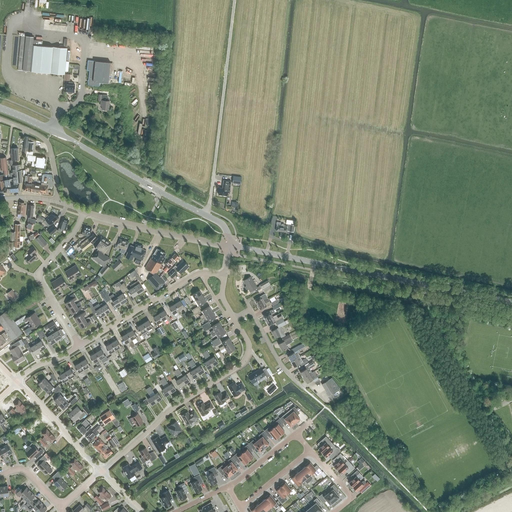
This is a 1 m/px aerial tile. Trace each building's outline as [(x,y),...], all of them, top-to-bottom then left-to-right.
[(67,48),(42,46),(43,41),(33,40),(33,37),(21,36),(18,70),(23,71),(23,70),(64,74),(67,48)] [(110,63),(95,61),(88,60),(87,70),(89,71),(88,85),(99,86),(99,85),(102,86),(103,82),(108,83),(110,63)] [(74,92),(75,85),(72,85),(73,82),(69,82),(69,84),(67,84),(66,91),(74,92)] [(107,101),(108,95),(109,95),(109,92),(102,91),(102,95),(98,95),(98,101),(101,101),(101,103),(101,104),(101,106),(102,106),(102,109),(109,110),(109,101),(107,101)] [(36,156),(32,156),(34,142),(33,142),(31,142),(28,141),(26,155),(25,158),(27,158),(27,160),(32,161),(32,166),(35,166),(34,167),(45,169),(46,157),(36,156)] [(21,170),(19,171),(19,165),(12,165),(13,177),(17,177),(18,181),(19,181),(19,183),(22,183),(21,170)] [(31,184),(32,177),(25,176),(25,181),(27,181),(26,183),(24,183),(23,191),(30,191),(31,184)] [(240,184),(241,185),(242,177),(241,177),(240,177),(238,177),(233,176),(232,184),(240,184)] [(20,191),(19,183),(19,181),(18,181),(17,177),(13,177),(13,179),(10,179),(4,180),(6,192),(20,191)] [(41,185),(41,183),(42,179),(38,178),(37,185),(31,184),(30,191),(40,193),(41,185)] [(229,193),(231,181),(223,180),(222,188),(219,188),(218,195),(227,196),(228,193),(229,193)] [(21,216),(24,217),(26,205),(24,205),(24,203),(19,202),(17,214),(21,214),(21,216)] [(50,225),(59,217),(51,215),(43,222),(48,227),(50,225)] [(32,231),(33,224),(35,224),(36,220),(28,218),(26,229),(32,231)] [(66,230),(69,221),(62,219),(58,231),(61,232),(62,229),(66,230)] [(288,224),(288,226),(280,224),(281,222),(277,222),(276,224),(277,224),(277,226),(276,226),(276,231),(287,232),(287,231),(293,232),(294,225),(288,224)] [(51,235),(57,229),(54,226),(48,231),(51,235)] [(90,235),(92,229),(84,226),(82,234),(87,236),(90,235)] [(92,244),(97,238),(93,234),(89,239),(89,238),(81,244),(81,245),(79,247),(83,251),(92,244)] [(40,235),(35,239),(37,241),(42,247),(47,243),(41,237),(40,235)] [(103,267),(105,264),(110,258),(106,256),(104,254),(111,243),(101,236),(94,246),(98,249),(92,257),(103,266),(103,267)] [(126,250),(129,242),(120,239),(117,247),(126,250)] [(72,247),(69,244),(64,249),(67,252),(72,247)] [(142,260),(146,251),(142,249),(143,246),(135,244),(135,247),(131,245),(127,252),(134,255),(137,256),(136,258),(135,260),(141,262),(142,260)] [(30,263),(37,257),(34,254),(37,252),(32,247),(27,251),(30,254),(26,258),(27,259),(25,260),(25,261),(27,263),(28,263),(30,262),(30,263)] [(164,260),(166,257),(164,256),(166,254),(158,249),(157,249),(154,254),(153,254),(145,268),(154,274),(147,280),(156,290),(165,283),(155,273),(156,273),(164,260)] [(165,272),(179,257),(175,253),(165,265),(166,267),(163,270),(165,272)] [(123,264),(118,260),(111,266),(115,271),(123,264)] [(186,269),(189,266),(183,261),(177,267),(175,265),(167,273),(172,278),(177,273),(176,273),(178,271),(181,273),(185,269),(186,269)] [(103,267),(103,266),(99,272),(97,274),(101,277),(103,275),(109,268),(105,264),(103,267)] [(80,277),(82,275),(75,265),(70,268),(75,276),(78,274),(80,277)] [(71,278),(75,276),(70,268),(65,272),(71,282),(73,281),(71,278)] [(66,288),(68,286),(61,276),(56,279),(61,287),(64,285),(66,288)] [(259,285),(259,286),(257,287),(250,276),(244,281),(246,285),(245,286),(245,288),(246,289),(248,289),(250,292),(254,289),(256,291),(261,288),(262,288),(263,290),(271,285),(268,280),(259,285)] [(58,289),(61,287),(56,279),(51,283),(57,293),(59,292),(58,289)] [(135,283),(132,284),(134,287),(138,294),(144,290),(139,283),(136,285),(135,283)] [(138,294),(134,287),(132,284),(130,286),(131,288),(128,290),(133,297),(138,294)] [(111,299),(107,293),(105,289),(102,290),(105,295),(109,301),(111,299)] [(17,298),(12,290),(6,293),(12,302),(17,298)] [(109,301),(105,295),(102,290),(99,292),(102,296),(106,303),(109,301)] [(196,300),(203,296),(199,290),(192,295),(196,300)] [(122,304),(127,300),(123,293),(119,295),(118,293),(116,295),(122,304)] [(268,299),(267,297),(265,294),(255,300),(256,302),(255,302),(257,305),(268,299)] [(122,304),(116,295),(114,296),(115,298),(112,300),(116,307),(122,304)] [(194,304),(197,303),(199,306),(206,301),(203,296),(196,300),(193,302),(194,304)] [(68,309),(76,304),(74,301),(77,299),(75,297),(65,304),(68,309)] [(261,310),(271,304),(268,299),(257,305),(259,308),(261,310)] [(185,312),(187,311),(185,307),(184,307),(180,301),(175,304),(179,311),(179,310),(183,308),(185,312)] [(106,304),(103,306),(102,303),(99,305),(101,307),(105,314),(111,311),(106,304)] [(272,317),(271,314),(281,308),(279,303),(272,307),(274,309),(272,310),(266,313),(263,315),(264,317),(264,318),(266,320),(272,317)] [(72,314),(82,308),(81,306),(78,308),(76,304),(68,309),(72,314)] [(182,314),(179,310),(179,311),(175,304),(169,307),(173,314),(177,311),(180,315),(182,314)] [(105,314),(101,307),(99,305),(97,306),(98,309),(95,310),(100,318),(105,314)] [(201,319),(213,312),(209,306),(202,311),(204,314),(203,315),(203,314),(200,316),(201,319)] [(169,322),(171,320),(169,316),(168,317),(164,310),(159,314),(163,320),(164,320),(167,318),(169,322)] [(15,322),(7,311),(0,315),(0,323),(3,328),(6,331),(4,333),(5,335),(7,333),(12,340),(22,332),(17,325),(15,322)] [(30,322),(38,318),(35,312),(24,319),(25,321),(28,319),(30,322)] [(78,324),(85,319),(83,316),(86,314),(85,312),(74,319),(78,324)] [(209,322),(216,317),(213,312),(201,319),(203,321),(205,319),(205,318),(206,318),(209,322)] [(166,324),(164,320),(163,320),(159,314),(153,317),(157,324),(162,321),(164,325),(166,324)] [(277,325),(284,321),(282,316),(274,320),(272,317),(266,320),(267,323),(269,325),(272,324),(276,322),(277,325)] [(31,330),(41,323),(38,318),(30,322),(32,326),(30,327),(31,330)] [(81,329),(91,323),(90,321),(87,323),(85,319),(78,324),(81,329)] [(153,331),(155,330),(153,326),(152,327),(148,320),(143,324),(147,330),(148,330),(151,328),(153,331)] [(61,329),(58,331),(58,330),(54,332),(52,329),(56,326),(53,321),(47,325),(51,331),(56,341),(62,337),(64,335),(61,329)] [(285,335),(281,327),(286,324),(284,321),(277,325),(279,327),(277,329),(277,328),(272,331),(275,338),(280,335),(281,337),(285,335)] [(211,334),(222,328),(219,322),(212,326),(214,330),(210,332),(211,334)] [(152,336),(148,330),(147,330),(143,324),(137,327),(141,334),(146,331),(150,337),(152,336)] [(212,337),(216,334),(219,337),(226,333),(222,328),(211,334),(212,337)] [(138,341),(140,340),(137,336),(136,337),(132,330),(127,334),(131,340),(132,340),(135,338),(138,341)] [(51,344),(56,341),(51,331),(48,333),(50,335),(47,337),(51,344)] [(136,346),(132,340),(131,340),(127,334),(121,337),(125,344),(128,342),(132,348),(136,346)] [(286,345),(292,342),(291,339),(292,339),(289,334),(282,338),(284,341),(278,344),(282,350),(287,348),(286,345)] [(225,348),(232,343),(229,338),(222,342),(224,346),(219,348),(220,351),(225,348)] [(35,342),(40,351),(45,348),(41,340),(38,343),(37,341),(35,342)] [(122,351),(124,350),(121,346),(117,340),(111,343),(115,350),(116,349),(119,347),(122,351)] [(17,346),(21,344),(19,341),(12,345),(14,348),(10,350),(15,358),(13,359),(16,364),(25,359),(17,346)] [(35,342),(34,342),(32,343),(33,345),(30,347),(34,354),(40,351),(35,342)] [(118,353),(116,349),(115,350),(111,343),(106,347),(110,353),(114,351),(116,354),(118,353)] [(232,343),(225,348),(228,353),(236,349),(232,343)] [(294,353),(288,356),(291,361),(297,358),(300,356),(297,353),(299,352),(298,350),(303,347),(301,344),(299,345),(292,349),(292,350),(294,353)] [(161,355),(156,347),(152,349),(154,352),(151,354),(154,359),(161,355)] [(106,361),(108,360),(106,356),(105,356),(101,350),(96,353),(100,360),(100,359),(104,357),(106,361)] [(209,359),(207,357),(204,352),(202,353),(205,358),(207,361),(204,363),(208,369),(213,366),(209,359)] [(103,363),(100,359),(100,360),(96,353),(90,356),(94,363),(98,360),(101,364),(103,363)] [(152,359),(148,353),(142,357),(146,363),(152,359)] [(183,353),(177,357),(178,357),(180,362),(181,362),(183,360),(187,358),(183,353)] [(213,366),(218,362),(214,356),(209,359),(213,366)] [(297,358),(291,361),(294,367),(300,363),(301,366),(304,364),(308,362),(305,358),(302,360),(300,356),(297,358)] [(91,370),(93,369),(90,365),(89,366),(86,359),(80,363),(84,369),(85,369),(88,367),(91,370)] [(190,361),(188,359),(186,360),(191,368),(191,367),(193,370),(190,372),(194,378),(199,375),(195,369),(193,366),(190,361)] [(195,369),(199,375),(204,372),(200,365),(197,367),(195,365),(195,364),(192,359),(190,361),(193,366),(195,369)] [(306,369),(300,372),(304,378),(309,374),(312,372),(309,369),(315,365),(313,361),(309,364),(305,366),(306,369)] [(87,373),(85,369),(84,369),(80,363),(75,366),(79,373),(83,370),(85,374),(87,373)] [(186,374),(183,376),(178,368),(176,370),(181,377),(185,384),(190,381),(186,374)] [(253,383),(258,380),(259,382),(262,380),(263,380),(270,376),(265,368),(262,370),(261,368),(248,376),(253,383)] [(75,380),(77,379),(75,375),(74,375),(70,369),(65,372),(69,379),(69,378),(73,376),(75,380)] [(185,384),(181,377),(176,370),(174,371),(178,379),(176,381),(180,387),(185,384)] [(72,382),(69,378),(69,379),(65,372),(59,376),(63,382),(67,379),(70,383),(72,382)] [(309,374),(304,378),(307,383),(313,379),(316,384),(320,382),(318,379),(316,375),(314,376),(312,372),(309,374)] [(43,388),(49,382),(44,378),(38,384),(43,388)] [(172,383),(169,385),(164,378),(162,379),(167,386),(171,393),(176,389),(172,383)] [(322,384),(321,384),(329,396),(336,391),(340,389),(332,378),(329,379),(322,384)] [(171,393),(167,386),(162,379),(159,380),(164,388),(162,390),(166,396),(171,393)] [(53,387),(49,382),(43,388),(47,393),(51,389),(55,392),(60,387),(58,385),(54,389),(53,387)] [(117,385),(121,391),(126,388),(122,382),(117,385)] [(235,383),(228,387),(234,396),(235,396),(236,396),(238,395),(238,394),(241,392),(246,389),(242,383),(237,386),(235,383)] [(270,394),(276,388),(274,385),(267,392),(270,394)] [(158,392),(155,394),(150,386),(148,388),(153,395),(157,402),(162,398),(158,392)] [(59,393),(62,389),(60,387),(55,392),(58,396),(54,400),(59,405),(66,397),(64,396),(63,397),(60,394),(59,393)] [(157,402),(153,395),(148,388),(145,389),(150,397),(147,399),(151,405),(157,402)] [(499,392),(496,393),(497,397),(500,397),(503,396),(505,396),(506,396),(504,389),(499,390),(499,392)] [(220,392),(214,396),(219,405),(219,404),(221,406),(226,403),(225,401),(225,400),(229,398),(226,393),(222,395),(220,392)] [(69,403),(66,400),(68,399),(66,397),(59,405),(63,409),(69,403)] [(122,402),(125,407),(131,404),(128,398),(122,402)] [(208,411),(214,408),(210,402),(205,405),(203,402),(197,406),(203,416),(209,412),(208,411)] [(16,409),(20,413),(26,407),(22,403),(16,409)] [(139,410),(135,403),(131,405),(135,412),(139,410)] [(85,405),(82,408),(88,414),(91,411),(85,405)] [(289,410),(287,412),(296,423),(297,423),(300,420),(299,419),(300,419),(297,415),(296,414),(298,411),(294,406),(289,410)] [(26,407),(20,413),(25,418),(31,412),(26,407)] [(81,419),(86,414),(83,412),(82,412),(77,407),(68,415),(73,420),(78,416),(81,419)] [(248,411),(245,407),(239,411),(241,415),(248,411)] [(102,421),(112,414),(109,410),(99,417),(102,421)] [(181,415),(187,425),(193,421),(193,420),(198,417),(194,411),(189,414),(187,412),(181,415)] [(284,415),(279,418),(284,424),(286,421),(288,423),(290,426),(291,426),(292,427),(295,424),(296,423),(287,412),(284,415)] [(112,414),(102,421),(105,425),(115,418),(112,414)] [(131,417),(128,419),(132,425),(135,423),(137,426),(143,422),(137,414),(132,417),(131,417)] [(92,426),(89,423),(85,419),(81,423),(82,424),(78,428),(84,434),(88,430),(92,426)] [(273,427),(280,436),(284,433),(283,432),(284,431),(280,426),(283,424),(279,419),(275,422),(276,425),(273,427)] [(177,434),(182,431),(176,421),(171,425),(167,427),(173,436),(174,435),(176,433),(177,434)] [(90,441),(94,437),(98,433),(96,431),(100,427),(98,425),(86,437),(90,441)] [(21,429),(20,427),(13,431),(15,435),(20,432),(19,431),(21,429)] [(277,439),(280,436),(273,427),(271,429),(268,427),(264,431),(268,436),(271,434),(275,439),(276,438),(277,439)] [(41,435),(46,440),(52,434),(48,429),(41,435)] [(258,440),(265,449),(268,446),(268,445),(269,444),(265,439),(267,437),(263,432),(259,435),(260,438),(258,440)] [(46,440),(50,444),(57,438),(52,434),(46,440)] [(40,436),(38,438),(45,446),(47,443),(40,436)] [(112,438),(108,441),(112,448),(116,445),(115,443),(118,441),(115,436),(112,438)] [(162,438),(161,439),(159,436),(152,440),(158,451),(165,447),(164,445),(169,441),(166,436),(162,438)] [(326,436),(317,444),(319,446),(320,445),(321,446),(320,447),(318,448),(319,449),(318,450),(321,453),(329,446),(332,443),(326,436)] [(104,451),(106,449),(104,447),(106,445),(99,439),(95,442),(96,443),(93,445),(100,453),(104,450),(104,451)] [(261,452),(265,449),(258,440),(255,442),(253,441),(248,444),(253,449),(255,447),(259,452),(260,451),(261,452)] [(329,446),(321,453),(324,457),(325,456),(326,457),(327,456),(332,452),(335,455),(340,450),(338,448),(338,447),(336,447),(332,443),(329,446)] [(7,456),(12,453),(7,444),(2,447),(7,456)] [(53,454),(60,448),(56,444),(49,450),(53,454)] [(242,453),(249,461),(253,458),(252,458),(253,457),(249,452),(252,450),(247,445),(243,448),(244,451),(242,453)] [(39,456),(43,452),(41,449),(39,451),(34,446),(31,448),(29,446),(28,446),(25,449),(25,450),(27,452),(26,454),(31,459),(36,454),(39,456)] [(151,461),(157,458),(153,452),(149,454),(146,448),(139,452),(142,457),(140,458),(143,463),(146,461),(145,460),(149,458),(151,461)] [(111,454),(112,452),(109,449),(107,450),(106,449),(104,451),(104,450),(100,453),(106,459),(111,454)] [(246,464),(249,461),(242,453),(239,455),(237,453),(233,457),(237,462),(240,460),(244,464),(245,464),(246,464)] [(334,466),(334,467),(337,470),(344,463),(348,460),(343,455),(342,456),(340,453),(336,456),(340,460),(334,465),(334,466)] [(45,462),(48,459),(44,455),(39,460),(42,462),(38,466),(45,474),(48,472),(49,473),(50,473),(51,472),(52,472),(52,471),(51,469),(51,468),(45,462)] [(67,462),(72,466),(78,460),(73,456),(67,462)] [(227,465),(234,474),(238,471),(237,471),(238,470),(234,465),(236,463),(232,458),(228,461),(229,464),(227,465)] [(82,465),(78,460),(72,466),(76,471),(82,465)] [(344,463),(337,470),(340,474),(340,473),(341,474),(347,469),(350,472),(354,468),(348,460),(344,463)] [(128,478),(134,474),(134,473),(142,468),(138,462),(133,465),(130,467),(128,464),(121,468),(124,472),(123,472),(122,473),(122,474),(123,476),(124,476),(125,476),(126,476),(128,478)] [(305,466),(311,474),(314,472),(316,475),(319,473),(310,462),(309,463),(308,462),(305,465),(306,466),(305,466)] [(68,465),(66,468),(73,475),(75,472),(68,465)] [(230,477),(234,474),(227,465),(224,468),(222,466),(218,469),(222,474),(225,472),(229,477),(230,476),(230,477)] [(309,476),(311,474),(305,466),(300,470),(309,481),(311,484),(313,482),(309,476)] [(214,467),(208,470),(210,473),(206,475),(208,479),(206,479),(208,483),(209,482),(211,485),(212,484),(213,485),(216,483),(216,482),(217,482),(214,475),(217,473),(218,475),(214,467)] [(62,477),(61,475),(62,474),(59,470),(52,477),(56,481),(54,483),(57,487),(58,486),(62,490),(67,485),(60,479),(62,477)] [(307,483),(309,481),(300,470),(295,474),(302,482),(304,480),(307,483)] [(353,479),(349,482),(350,483),(349,484),(352,487),(360,480),(363,477),(359,473),(357,470),(350,476),(353,479)] [(302,482),(295,474),(295,475),(294,474),(291,476),(292,477),(291,478),(300,489),(302,487),(299,484),(302,482)] [(199,475),(193,478),(194,481),(191,483),(193,486),(191,487),(193,490),(194,489),(196,492),(197,492),(198,492),(201,491),(200,490),(202,489),(198,482),(202,481),(202,482),(203,482),(199,475)] [(360,480),(352,487),(355,491),(356,490),(356,491),(365,484),(365,482),(363,481),(362,483),(360,480)] [(371,485),(367,482),(362,486),(365,490),(371,485)] [(187,497),(184,492),(188,490),(184,483),(178,486),(180,489),(176,491),(178,494),(176,495),(178,498),(179,498),(180,500),(182,499),(182,500),(186,498),(185,498),(187,497)] [(293,487),(290,489),(285,483),(284,484),(283,483),(280,485),(281,486),(280,486),(286,494),(289,492),(291,496),(297,491),(293,487)] [(338,490),(333,485),(331,487),(333,489),(328,493),(335,501),(339,498),(338,498),(339,497),(335,492),(338,490)] [(7,498),(12,498),(11,490),(8,491),(7,486),(1,487),(3,496),(6,495),(7,498)] [(103,486),(97,492),(102,497),(108,491),(103,486)] [(286,494),(280,486),(279,487),(279,486),(276,488),(277,489),(276,490),(285,501),(287,499),(284,496),(286,494)] [(24,498),(31,492),(27,487),(23,491),(21,489),(16,494),(19,497),(21,495),(24,498)] [(171,504),(169,499),(172,497),(168,490),(162,493),(164,496),(160,498),(162,501),(161,502),(162,505),(164,505),(165,507),(167,507),(167,508),(170,506),(170,505),(171,504)] [(106,502),(112,496),(108,491),(102,497),(106,502)] [(26,508),(33,501),(31,499),(35,496),(31,492),(24,498),(22,500),(24,503),(22,504),(26,508)] [(331,504),(335,501),(328,493),(324,496),(322,494),(319,496),(323,502),(326,499),(330,504),(331,504)] [(97,494),(94,496),(101,504),(104,501),(97,494)] [(265,499),(271,506),(274,505),(276,508),(279,506),(270,495),(269,496),(268,495),(265,497),(266,498),(265,499),(265,498),(265,499)] [(311,506),(315,511),(320,511),(323,511),(319,506),(321,504),(316,498),(313,500),(315,503),(311,506)] [(269,509),(271,506),(265,499),(260,503),(267,511),(271,511),(269,509)] [(36,511),(43,504),(39,500),(35,503),(33,501),(26,508),(30,511),(33,508),(36,511)] [(103,510),(112,506),(109,501),(101,505),(103,510)] [(213,511),(216,511),(211,502),(202,507),(203,508),(199,511),(213,511)] [(82,511),(87,511),(89,510),(92,508),(87,503),(85,505),(85,506),(83,508),(80,504),(73,511),(81,511),(82,511)] [(267,511),(260,503),(255,507),(259,511),(267,511)]
